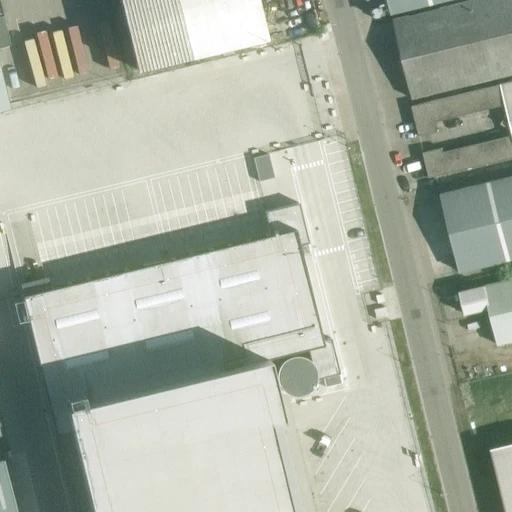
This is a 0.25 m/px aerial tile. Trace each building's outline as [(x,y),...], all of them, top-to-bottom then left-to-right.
[(118,0),(135,70),(265,39),(255,0),(118,0)] [(387,0),(392,16),(456,0),(387,0)] [(511,0),(485,0),(393,22),(404,65),(412,99),(511,74),(511,0)] [(0,112),(10,110),(0,70),(0,16),(3,16),(0,1),(0,112)] [(511,159),(511,83),(411,109),(418,138),(437,134),(435,124),(504,107),(506,115),(499,126),(510,133),(511,137),(442,154),(441,150),(422,155),(428,180),(511,159)] [(421,225),(447,219),(460,274),(511,261),(511,179),(416,203),(421,225)] [(68,284),(20,296),(27,323),(54,433),(73,511),(303,511),(271,379),(312,369),(314,380),(325,378),(338,375),(330,339),(321,341),(309,292),(298,246),(308,244),(303,226),(298,204),(282,208),(263,213),(269,235),(68,284)] [(511,279),(484,287),(459,293),(464,316),(489,310),(498,346),(511,342),(511,279)] [(511,511),(511,444),(492,449),(506,511),(511,511)] [(13,511),(1,460),(0,460),(0,511),(13,511)]
